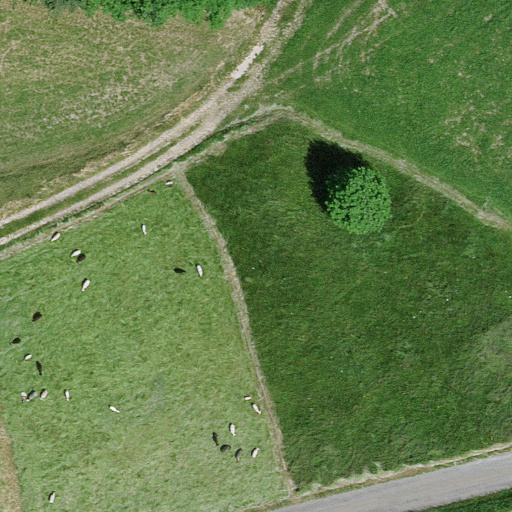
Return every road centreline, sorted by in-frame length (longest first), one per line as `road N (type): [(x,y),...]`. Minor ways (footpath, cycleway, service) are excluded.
road 1 (track): [(0,231),(183,153),(285,31),(292,0)]
road 2 (unclassified): [(511,472),(358,511)]
